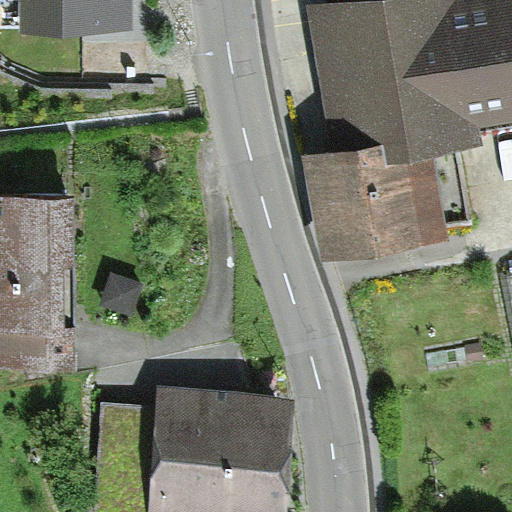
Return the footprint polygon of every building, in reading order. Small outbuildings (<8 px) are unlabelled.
[(131,29),(131,0),(20,0),(21,29),(131,29)] [(480,142),(477,126),(511,120),(511,0),(460,0),(454,1),(454,0),(394,0),(380,3),(379,0),(327,0),(329,7),(313,10),(337,154),(307,159),(323,258),(445,238),(442,222),(463,218),(452,147),(480,142)] [(0,352),(56,352),(55,197),(0,197),(0,352)] [(511,276),(495,280),(511,354),(511,276)] [(147,504),(265,510),(271,402),(153,396),(147,504)]
